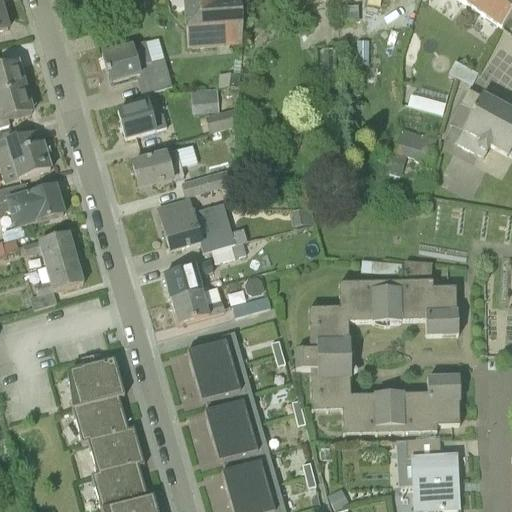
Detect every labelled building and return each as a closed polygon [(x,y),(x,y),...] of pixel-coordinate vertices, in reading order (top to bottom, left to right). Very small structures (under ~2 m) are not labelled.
[(215,27),(242,25),(240,5),(213,6),(212,0),(184,0),(186,25),(214,24),(215,27)] [(511,0),(454,0),(501,32),(511,15),(511,0)] [(358,10),(337,10),(337,27),(358,27),(358,10)] [(214,24),(186,25),(188,51),(243,47),(242,25),(215,27),(214,24)] [(151,63),(145,43),(101,57),(110,86),(140,76),(147,97),(174,88),(165,59),(151,63)] [(368,44),(357,44),(357,67),(368,67),(368,44)] [(470,90),(477,77),(454,65),(447,77),(470,90)] [(0,98),(28,90),(25,79),(20,79),(17,67),(0,71),(0,98)] [(238,91),(240,77),(229,76),(228,90),(238,91)] [(411,111),(446,118),(451,93),(416,87),(411,111)] [(0,131),(9,129),(7,123),(31,116),(28,104),(31,100),(28,90),(0,98),(0,131)] [(191,117),(218,116),(216,93),(190,95),(191,117)] [(462,134),(455,146),(483,161),(490,149),(508,159),(509,158),(511,159),(511,115),(481,99),(480,100),(468,93),(449,127),(452,128),(462,134)] [(151,121),(146,106),(117,114),(125,143),(166,131),(162,118),(151,121)] [(208,136),(234,128),(235,113),(205,121),(208,136)] [(394,156),(407,160),(429,166),(436,142),(401,132),(394,156)] [(35,135),(16,141),(15,139),(0,143),(0,173),(4,187),(13,184),(14,185),(50,173),(41,146),(38,147),(35,135)] [(139,193),(172,183),(183,180),(175,153),(131,166),(139,193)] [(386,176),(401,180),(407,160),(394,156),(392,156),(386,176)] [(184,201),(229,188),(225,175),(181,188),(184,201)] [(28,198),(25,188),(0,193),(0,217),(9,214),(15,232),(63,218),(54,190),(28,198)] [(211,255),(230,250),(227,239),(213,242),(205,215),(192,218),(188,204),(157,213),(169,255),(199,246),(203,258),(211,255)] [(45,270),(75,262),(68,237),(22,250),(25,260),(41,256),(45,270)] [(0,261),(4,260),(3,256),(18,252),(15,243),(0,247),(0,261)] [(245,258),(242,246),(230,250),(233,261),(245,258)] [(215,267),(233,261),(230,250),(211,255),(215,267)] [(83,287),(75,262),(45,270),(49,285),(34,290),(36,299),(29,302),(32,314),(55,307),(52,296),(83,287)] [(163,278),(170,303),(201,294),(197,279),(213,275),(210,264),(163,278)] [(430,283),(431,267),(404,265),(403,281),(430,283)] [(250,302),(262,298),(264,295),(260,283),(257,281),(245,284),(243,288),(246,300),(250,302)] [(431,292),(431,285),(337,288),(338,311),(307,312),(308,353),(292,354),(293,376),(309,375),(310,416),(341,415),(342,439),(435,437),(435,430),(459,429),(458,405),(459,405),(459,381),(426,382),(427,398),(402,398),(402,397),(401,397),(392,394),(383,394),(375,397),(374,397),(374,399),(350,400),(349,382),(350,382),(350,381),(353,376),(354,371),(350,367),(343,367),(342,363),(342,359),(350,359),(353,355),(352,350),(349,345),(349,344),(348,344),(348,326),(371,326),(371,327),(373,327),(382,330),(391,330),(399,326),(400,326),(401,325),(425,324),(425,340),(458,339),(457,315),(456,315),(455,291),(431,292)] [(201,294),(170,303),(178,329),(224,315),(221,305),(205,309),(201,294)] [(235,322),(269,312),(266,300),(232,310),(235,322)] [(242,367),(234,336),(189,349),(192,360),(188,362),(193,381),(242,367)] [(270,346),(273,358),(281,355),(278,344),(270,346)] [(285,367),(281,355),(273,358),(277,369),(285,367)] [(113,363),(95,368),(93,360),(79,364),(81,373),(67,377),(77,411),(123,398),(113,363)] [(206,410),(251,397),(242,367),(193,381),(194,383),(198,382),(206,410)] [(210,442),(260,428),(251,397),(206,410),(209,421),(205,422),(210,442)] [(127,433),(118,401),(124,399),(123,398),(77,411),(71,413),(81,447),(87,446),(133,432),(133,431),(127,433)] [(302,416),(299,404),(291,406),(294,418),(302,416)] [(294,418),(298,429),(305,427),(302,416),(294,418)] [(215,442),(223,471),(269,458),(260,428),(210,442),(211,443),(215,442)] [(133,432),(87,446),(96,480),(143,466),(133,432)] [(440,462),(439,442),(405,443),(406,464),(412,464),(413,511),(451,511),(457,511),(455,461),(440,462)] [(223,471),(226,481),(222,482),(228,503),(277,489),(269,458),(223,471)] [(143,466),(96,480),(91,482),(99,511),(114,511),(153,501),(152,499),(147,501),(138,469),(144,467),(143,466)] [(304,480),(312,478),(309,466),(302,469),(304,480)] [(315,490),(312,478),(304,480),(307,492),(315,490)] [(234,511),(284,511),(277,489),(228,503),(228,504),(232,503),(234,511)] [(326,500),(332,511),(341,511),(351,507),(342,492),(326,500)] [(156,511),(153,501),(114,511),(156,511)]
